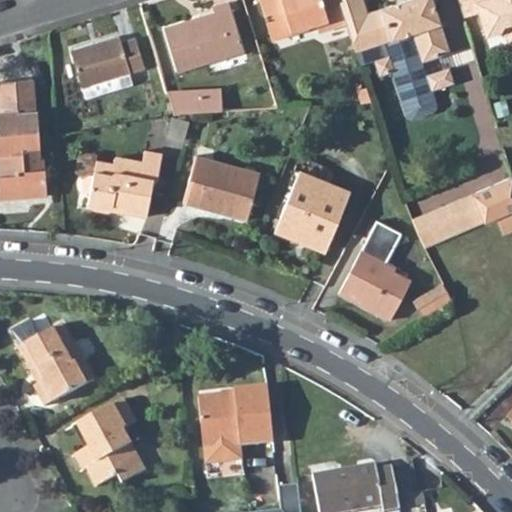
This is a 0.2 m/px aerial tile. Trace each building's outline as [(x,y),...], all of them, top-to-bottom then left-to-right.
[(339,0),(259,0),(271,39),(317,24),(320,32),(347,23),(339,0)] [(339,0),(347,23),(356,52),(361,66),(375,61),(380,75),(394,70),(409,116),(414,119),(435,112),(438,106),(432,89),(451,83),(447,69),(428,75),(423,61),(450,52),(432,0),(405,0),(367,13),(363,0),(339,0)] [(511,0),(459,0),(465,16),(479,12),(486,36),(500,32),(506,35),(508,43),(511,41),(511,0)] [(178,72),(244,52),(230,3),(215,7),(217,13),(165,29),(178,72)] [(500,32),(486,36),(490,48),(508,43),(506,35),(500,32)] [(120,35),(72,51),(83,86),(130,72),(145,68),(135,38),(122,42),(120,35)] [(83,86),(87,98),(134,84),(130,72),(83,86)] [(0,170),(1,176),(0,176),(0,200),(48,196),(45,161),(40,161),(39,154),(41,154),(37,112),(35,113),(32,80),(0,82),(0,170)] [(175,114),(223,111),(222,94),(170,97),(175,114)] [(153,179),(157,180),(162,153),(144,150),(142,161),(114,156),(112,163),(95,160),(92,174),(90,174),(89,174),(87,175),(86,175),(85,176),(84,176),(83,177),(83,178),(82,178),(82,179),(81,180),(81,181),(80,183),(81,183),(80,185),(80,186),(81,187),(81,188),(81,189),(82,190),(82,191),(83,191),(84,192),(85,193),(86,194),(87,195),(89,195),(86,209),(108,213),(110,213),(110,212),(111,211),(113,203),(128,206),(127,213),(146,216),(153,179)] [(249,215),(260,173),(196,156),(183,202),(224,213),(225,208),(249,215)] [(297,177),(314,184),(316,179),(299,172),(297,177)] [(299,241),(326,252),(350,193),(316,179),(314,184),(297,177),(273,236),(297,246),(299,241)] [(511,210),(511,177),(472,194),(484,222),(497,217),(511,210)] [(415,219),(427,247),(484,222),(472,194),(415,219)] [(224,213),(248,219),(249,215),(225,208),(224,213)] [(511,210),(497,217),(504,235),(511,231),(511,210)] [(370,237),(338,294),(387,322),(410,282),(393,272),(396,268),(387,263),(394,250),(390,248),(392,245),(373,234),(371,238),(370,237)] [(425,315),(455,298),(445,281),(415,299),(425,315)] [(76,342),(75,343),(64,323),(18,348),(30,370),(37,366),(44,381),(38,384),(33,386),(44,406),(53,402),(96,379),(76,342)] [(38,384),(44,381),(37,366),(30,370),(38,384)] [(197,397),(203,447),(205,465),(242,460),(240,446),(273,443),(266,386),(233,390),(233,393),(197,397)] [(122,431),(135,423),(122,399),(76,425),(89,448),(78,454),(87,469),(96,487),(116,476),(121,485),(145,472),(122,431)] [(74,456),(83,471),(87,469),(78,454),(74,456)] [(375,464),(312,475),(317,511),(350,511),(381,507),(381,511),(386,511),(399,510),(392,467),(376,470),(375,464)] [(300,511),(298,484),(277,487),(280,510),(261,511),(300,511)]
